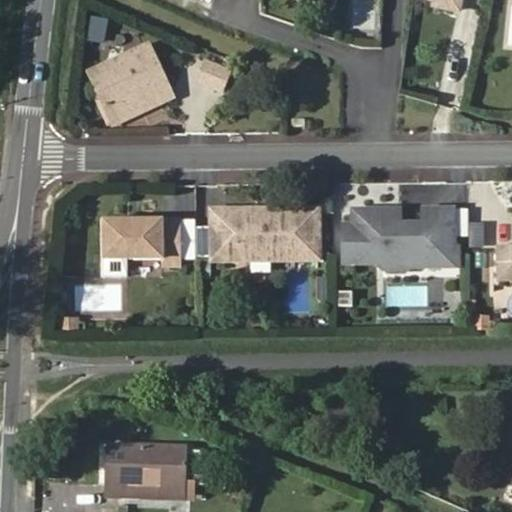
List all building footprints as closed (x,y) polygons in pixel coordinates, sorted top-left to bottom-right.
[(305,0),(330,10),(333,0),(305,0)] [(153,45),(95,72),(114,114),(172,86),(153,45)] [(226,66),(212,61),(206,80),(220,85),(226,66)] [(226,66),(220,85),(230,88),(236,69),(226,66)] [(242,205),(211,205),(211,233),(227,233),(226,252),(231,256),(240,256),(245,252),(320,251),(319,204),(278,204),(278,209),(267,209),(258,212),(242,205)] [(347,222),(348,259),(387,259),(387,263),(391,268),(408,267),(412,263),(444,262),(444,244),(456,244),(455,232),(455,204),(425,204),(425,221),(401,221),(400,206),(355,206),(354,222),(347,222)] [(181,213),(125,215),(126,253),(162,253),(162,260),(182,260),(181,213)] [(227,233),(211,233),(211,252),(226,252),(227,233)] [(511,242),(497,243),(497,275),(511,274),(511,242)] [(456,244),(444,244),(444,262),(412,263),(408,267),(391,268),(392,273),(438,273),(461,273),(461,244),(456,244)] [(79,325),(79,313),(67,313),(67,325),(79,325)] [(103,489),(114,489),(113,504),(180,501),(180,490),(182,487),(182,450),(103,451),(103,489)]
